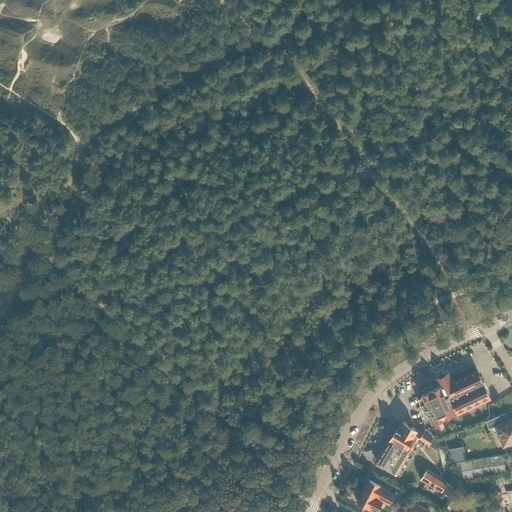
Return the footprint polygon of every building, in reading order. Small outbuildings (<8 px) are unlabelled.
[(423,397),(418,400),(421,406),(423,405),(429,418),(432,424),(489,398),(477,372),(453,383),(447,372),(444,370),(441,369),(437,371),(435,374),(435,378),(439,387),(422,395),(423,397)] [(504,414),(485,422),(488,429),(493,427),(502,447),(511,444),(511,419),(507,421),(504,414)] [(385,449),(377,462),(397,474),(419,438),(414,435),(417,431),(402,422),(399,426),(398,428),(396,427),(394,431),(395,432),(389,442),(388,441),(383,448),(385,449)] [(442,423),(432,427),(436,436),(446,431),(442,423)] [(424,432),(419,439),(428,445),(436,449),(439,443),(432,439),(433,437),(432,436),(434,433),(425,428),(423,432),(424,432)] [(452,462),(466,459),(464,446),(449,449),(452,462)] [(502,455),(471,461),(471,460),(468,460),(468,461),(454,463),(457,481),(505,473),(502,455)] [(447,482),(427,470),(421,480),(441,492),(447,482)] [(363,491),(382,501),(389,505),(395,493),(369,479),(363,491)] [(414,487),(407,483),(404,489),(411,492),(414,487)] [(376,511),(382,501),(363,491),(357,502),(368,508),(366,511),(376,511)] [(394,507),(401,510),(404,506),(397,502),(394,507)] [(412,503),(407,511),(428,511),(412,503)]
